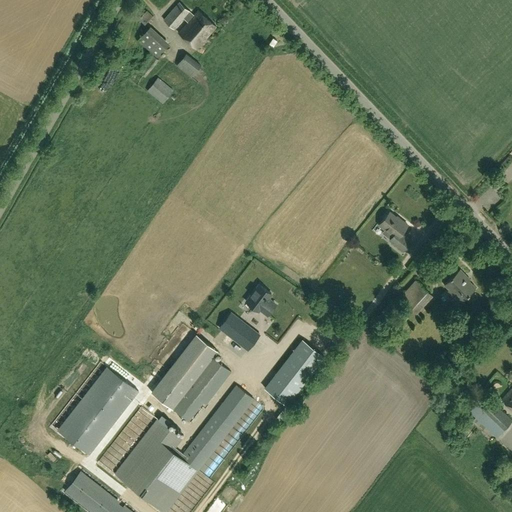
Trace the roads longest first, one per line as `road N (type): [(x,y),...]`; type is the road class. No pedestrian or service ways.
road 1 (unclassified): [(511,256),(266,0)]
road 2 (unclassified): [(0,208),(120,0)]
